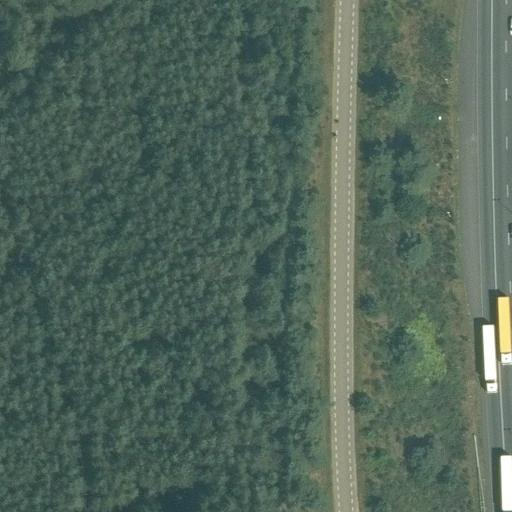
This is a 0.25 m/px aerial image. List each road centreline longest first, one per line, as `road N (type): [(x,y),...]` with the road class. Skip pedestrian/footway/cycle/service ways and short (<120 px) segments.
road 1 (tertiary): [(347,511),(346,0)]
road 2 (motorway): [(497,0),(511,479)]
